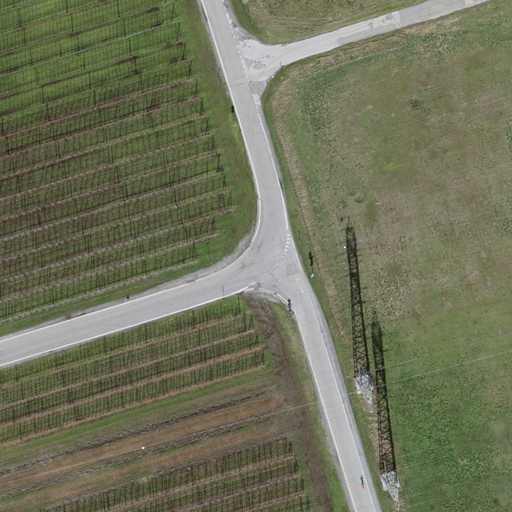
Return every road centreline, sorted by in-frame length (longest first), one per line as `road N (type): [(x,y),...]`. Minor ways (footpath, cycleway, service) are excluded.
road 1 (unclassified): [(264,256),(215,286),(0,353)]
road 2 (unclassified): [(366,511),(295,281),(264,256)]
road 3 (unclassified): [(264,256),(269,192),(213,0)]
